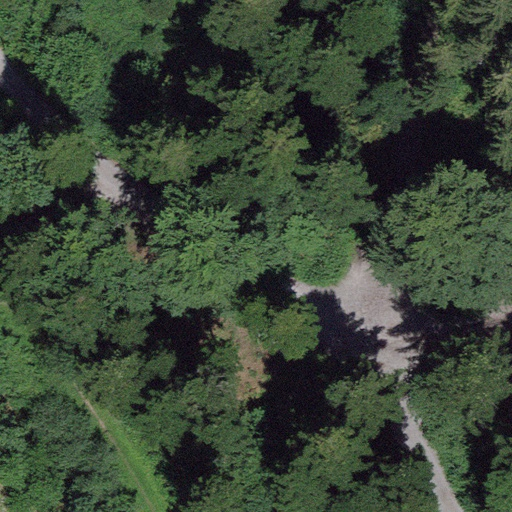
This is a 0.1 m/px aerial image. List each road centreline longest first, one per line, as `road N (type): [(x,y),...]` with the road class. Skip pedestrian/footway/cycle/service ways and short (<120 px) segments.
road 1 (track): [(450,511),(344,390),(98,186),(0,60)]
road 2 (track): [(98,186),(0,273)]
